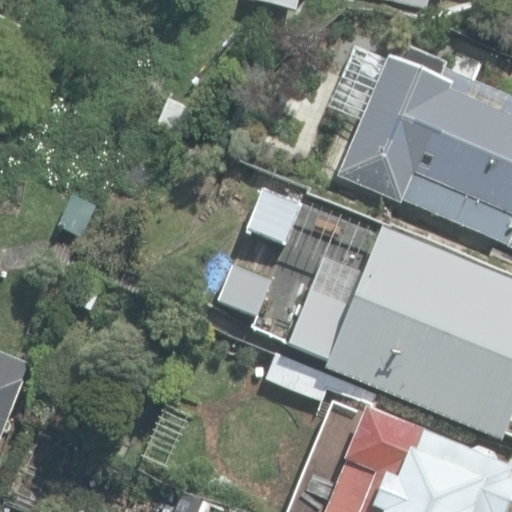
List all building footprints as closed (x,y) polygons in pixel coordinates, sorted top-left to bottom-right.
[(246,0),(296,12),(299,0),(385,0),(427,9),(429,0),(246,0)] [(507,248),(511,250),(511,98),(445,70),(447,65),(405,47),(399,61),(390,57),(388,60),(356,47),(330,108),(343,113),(322,161),(341,170),(338,178),(402,205),(403,201),(508,246),(507,248)] [(157,126),(190,140),(200,114),(168,101),(157,126)] [(246,232),(285,247),(301,205),(262,191),(246,232)] [(322,369),(500,444),(511,414),(511,282),(382,228),(348,308),(310,292),(288,345),(325,361),(322,369)] [(217,302),(257,316),(270,282),(229,267),(217,302)] [(91,311),(103,281),(80,271),(68,301),(91,311)] [(252,333),(267,338),(273,324),(258,318),(252,333)] [(0,434),(28,364),(0,353),(0,434)] [(506,511),(511,499),(511,481),(507,480),(511,468),(511,467),(499,462),(494,454),(477,447),(467,449),(365,408),(344,461),(372,472),(370,477),(345,467),(327,511),(506,511)]
